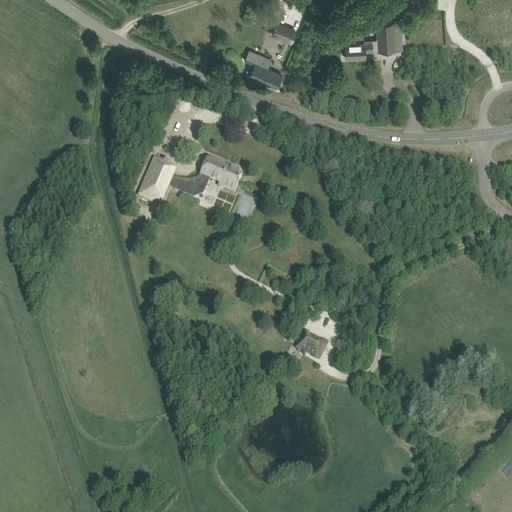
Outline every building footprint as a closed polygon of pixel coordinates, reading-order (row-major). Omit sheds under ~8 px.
[(364,43),(345,44),(345,49),(346,59),(365,58),(365,52),(395,50),(395,40),(394,25),(394,22),(376,23),(376,26),(377,40),(364,41),(364,43)] [(272,34),(291,42),(295,31),(277,23),(272,34)] [(289,51),(288,70),(303,71),(304,51),(289,51)] [(247,54),(244,60),(254,64),(249,76),(276,88),(280,79),(282,75),(267,69),(268,68),(271,60),(259,54),(257,58),(247,54)] [(202,176),(198,185),(206,189),(210,179),(225,186),(224,190),(234,194),(238,184),(242,175),(223,167),(224,164),(208,157),(204,166),(200,175),(202,176)] [(160,204),(169,183),(173,173),(171,178),(164,175),(168,165),(155,159),(138,196),(152,202),(153,201),(160,204)] [(241,230),(237,223),(226,230),(230,236),(232,236),(234,239),(238,237),(236,233),(241,230)] [(306,331),(297,349),(318,359),(327,342),(324,340),(323,340),(309,333),(309,332),(306,331)]
